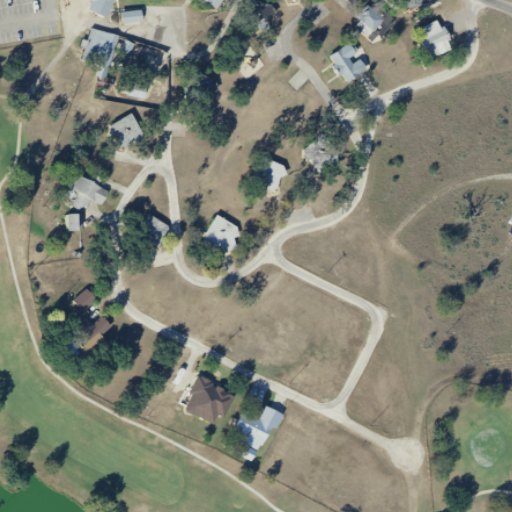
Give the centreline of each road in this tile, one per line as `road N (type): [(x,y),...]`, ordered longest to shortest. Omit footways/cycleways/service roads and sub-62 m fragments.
road 1 (residential): [(313,409),(133,313),(117,289),(115,223),(137,179),(163,157)]
road 2 (residential): [(203,284),(243,273),(290,235),(327,230),(355,204),(361,164),(335,111)]
road 3 (residential): [(313,409),(334,402),(359,376),(372,342),(369,322),(346,301),(264,260)]
road 4 (residential): [(482,0),(480,46),(455,75),(335,111)]
road 5 (residential): [(203,284),(177,272),(160,134)]
road 6 (residential): [(335,111),(285,37),(320,0)]
